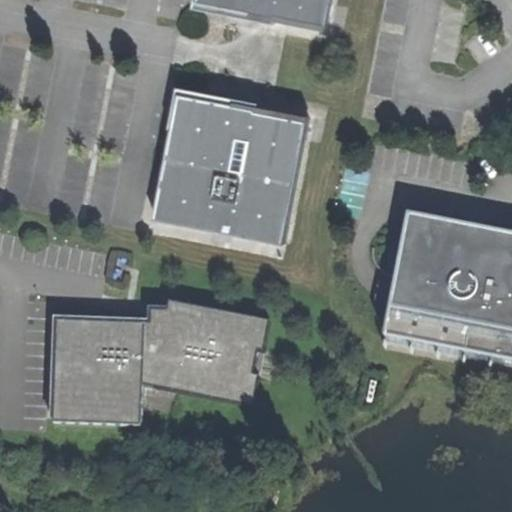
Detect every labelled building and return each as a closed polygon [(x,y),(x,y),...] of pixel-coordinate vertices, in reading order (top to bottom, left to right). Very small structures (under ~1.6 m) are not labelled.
[(326,26),(331,0),(197,0),(326,26)] [(283,242),(308,117),(179,91),(153,217),(209,228),(211,216),(232,220),(230,232),(283,242)] [(209,228),(230,232),(232,220),(211,216),(209,228)] [(383,339),(511,365),(511,237),(486,232),(483,247),(470,244),(461,242),(464,228),(408,217),(383,339)] [(486,232),(464,228),(461,242),(470,244),(483,247),(486,232)] [(269,322),(168,303),(160,341),(143,340),(144,326),(56,322),(52,425),(139,428),(141,388),(251,409),(258,379),(251,377),(256,352),(262,354),(269,322)]
